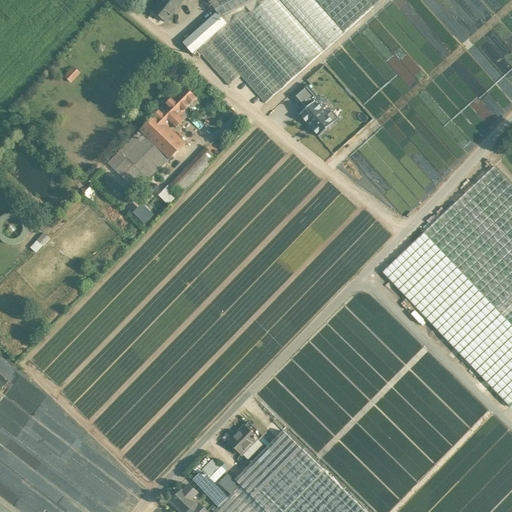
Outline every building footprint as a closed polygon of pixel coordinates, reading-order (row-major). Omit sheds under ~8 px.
[(183,0),(159,0),(159,1),(160,2),(153,11),(166,22),(183,0)] [(214,0),(209,3),(217,13),(223,20),(224,19),(225,20),(224,21),(227,24),(246,7),(251,13),(265,0),(214,0)] [(322,53),(275,0),(265,0),(251,13),(302,70),(322,53)] [(344,32),(315,0),(279,0),(324,51),(344,32)] [(373,7),(367,0),(315,0),(344,32),(373,7)] [(251,13),(246,7),(227,24),(209,40),(241,76),(265,103),(302,70),(251,13)] [(217,13),(199,29),(209,40),(227,24),(224,21),(225,20),(224,19),(223,20),(217,13)] [(209,40),(199,29),(183,44),(193,55),(198,51),(209,40)] [(241,76),(209,40),(198,51),(229,86),(241,76)] [(71,67),(64,79),(71,83),(79,72),(71,67)] [(306,85),(293,96),(304,109),(317,98),(306,85)] [(184,86),(155,116),(167,129),(168,128),(172,124),(176,128),(184,121),(179,117),(185,111),(184,111),(197,98),(184,86)] [(316,102),(300,115),(318,136),(334,123),(316,102)] [(167,129),(155,116),(140,131),(170,159),(185,144),(168,128),(167,129)] [(170,159),(140,131),(119,152),(141,173),(149,180),(170,159)] [(217,158),(207,149),(201,155),(211,164),(217,158)] [(141,173),(119,152),(108,163),(130,184),(141,173)] [(201,155),(185,171),(195,181),(211,164),(201,155)] [(511,185),(494,167),(424,233),(511,325),(511,185)] [(185,170),(169,187),(179,197),(195,181),(185,171),(185,170)] [(81,193),(91,203),(99,196),(89,185),(81,193)] [(165,205),(174,196),(165,186),(156,195),(165,205)] [(28,247),(34,253),(49,239),(43,233),(28,247)] [(264,436),(249,422),(245,427),(257,439),(259,441),(264,436)] [(245,427),(229,443),(241,455),(243,454),(257,439),(245,427)] [(283,431),(235,481),(240,485),(257,502),(261,499),(305,453),(283,431)] [(259,441),(257,439),(243,454),(248,459),(262,444),(259,441)] [(305,453),(261,499),(273,511),(278,511),(321,468),(306,453),(305,453)] [(374,506),(380,511),(384,511),(388,508),(389,509),(427,469),(422,464),(415,471),(411,467),(409,469),(395,456),(393,455),(375,474),(383,482),(382,483),(389,490),(374,506)] [(213,461),(203,471),(206,475),(207,474),(209,476),(219,467),(213,461)] [(236,483),(220,467),(210,477),(226,493),(236,483)] [(321,468),(278,511),(273,511),(261,499),(257,502),(266,511),(322,511),(343,490),(321,468)] [(206,475),(203,471),(196,477),(219,501),(225,495),(206,475)] [(189,485),(183,492),(182,491),(171,503),(180,511),(186,511),(187,511),(186,511),(191,511),(197,506),(195,504),(195,503),(191,500),(197,493),(189,485)] [(266,511),(257,502),(240,485),(213,511),(266,511)] [(7,504),(19,511),(58,511),(87,511),(86,511),(93,501),(75,501),(72,498),(70,500),(57,500),(57,487),(53,489),(53,495),(48,495),(48,502),(17,502),(22,494),(7,504)] [(365,511),(343,490),(322,511),(365,511)]
